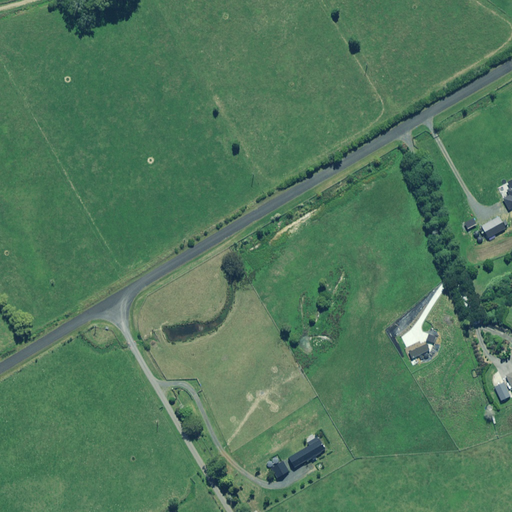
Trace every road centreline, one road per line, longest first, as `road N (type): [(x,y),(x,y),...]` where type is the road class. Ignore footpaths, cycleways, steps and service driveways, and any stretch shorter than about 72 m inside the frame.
road 1 (unclassified): [(107,303),(511,65)]
road 2 (unclassified): [(107,303),(233,511)]
road 3 (unclassified): [(0,368),(107,303)]
